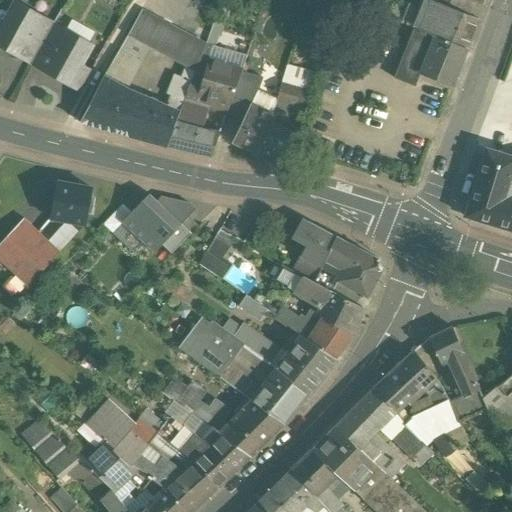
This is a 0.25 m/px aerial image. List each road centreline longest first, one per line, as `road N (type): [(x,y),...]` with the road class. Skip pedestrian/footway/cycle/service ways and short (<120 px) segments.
road 1 (tertiary): [(425,235),(301,192),(165,172),(0,129)]
road 2 (tertiary): [(216,511),(312,426),(370,358),(398,309)]
road 3 (tertiary): [(425,235),(507,0)]
road 4 (track): [(61,147),(139,0)]
